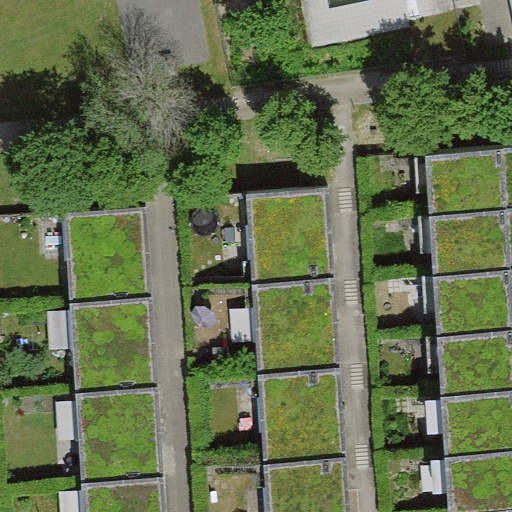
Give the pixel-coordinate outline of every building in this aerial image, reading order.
[(511,162),(423,167),(426,224),(511,219),(511,162)] [(325,199),(256,202),(260,286),(329,283),(325,199)] [(511,219),(426,224),(430,282),(511,276),(511,219)] [(150,221),(81,225),(85,309),(154,305),(150,221)] [(511,276),(430,282),(433,339),(511,334),(511,276)] [(329,283),(260,286),(264,375),(334,372),(329,283)] [(154,305),(85,309),(89,397),(158,394),(154,305)] [(511,334),(433,339),(436,396),(511,391),(511,334)] [(334,372),(264,375),(268,463),(338,459),(334,372)] [(511,391),(436,396),(440,453),(511,448),(511,391)] [(158,394),(89,397),(93,485),(162,482),(158,394)] [(511,448),(440,453),(443,510),(511,506),(511,448)] [(340,511),(338,459),(268,463),(270,511),(340,511)] [(163,511),(162,482),(93,485),(94,511),(163,511)]
